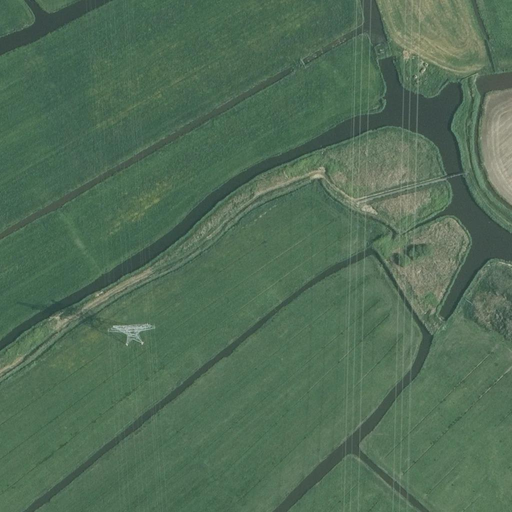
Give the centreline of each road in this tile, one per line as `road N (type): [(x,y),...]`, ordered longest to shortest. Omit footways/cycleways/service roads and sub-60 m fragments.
road 1 (track): [(0,412),(97,342),(120,313),(152,307),(306,204),(320,203),(376,241),(438,331),(467,342),(492,339),(511,358)]
road 2 (track): [(511,394),(482,435),(500,488),(490,511)]
